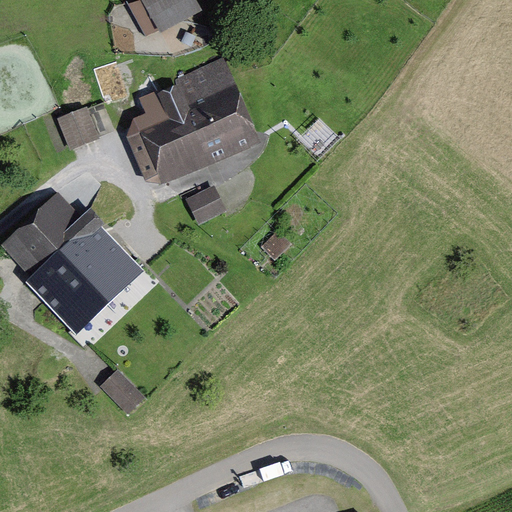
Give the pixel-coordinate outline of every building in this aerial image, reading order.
[(145,0),(143,1),(160,30),(197,9),(192,0),(145,0)] [(130,138),(148,180),(246,138),(224,84),(232,81),(223,61),(176,82),(178,92),(162,99),(155,88),(139,95),(149,120),(142,123),(145,131),(130,138)] [(71,149),(97,138),(85,110),(60,120),(71,149)] [(191,201),(201,221),(220,212),(210,192),(191,201)] [(45,301),(73,329),(138,268),(88,215),(81,222),(60,199),(15,242),(41,270),(33,277),(51,295),(45,301)] [(278,234),(263,248),(274,259),(289,245),(278,234)] [(105,387),(128,411),(141,398),(118,375),(105,387)]
